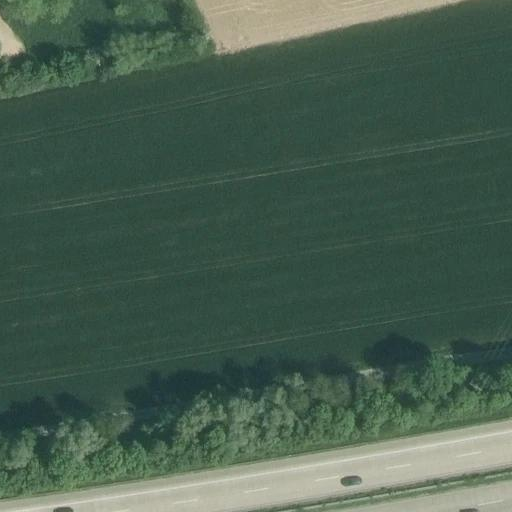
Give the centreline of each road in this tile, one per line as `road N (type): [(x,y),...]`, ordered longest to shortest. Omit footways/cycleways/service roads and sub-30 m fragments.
road 1 (track): [(0,436),(511,352)]
road 2 (motorway): [(511,446),(115,511)]
